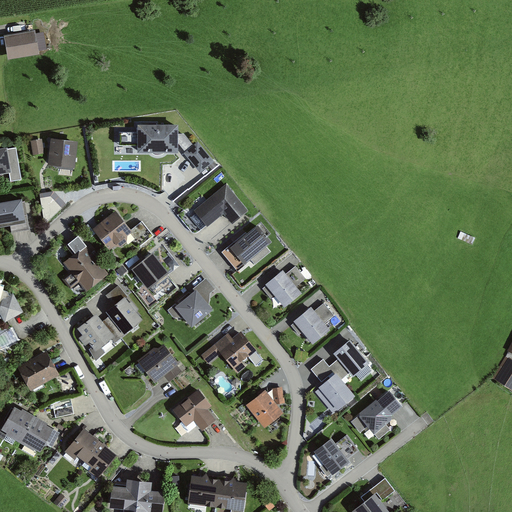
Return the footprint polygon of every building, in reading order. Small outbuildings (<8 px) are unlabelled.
[(39,33),(9,38),(13,61),(43,55),(39,33)] [(142,127),(143,135),(123,135),(123,147),(143,147),(143,155),(184,155),(184,149),(189,155),(188,156),(204,175),(218,164),(201,144),(197,148),(188,136),(184,140),(184,127),(142,127)] [(35,154),(43,152),(41,139),(33,140),(35,154)] [(82,144),(55,141),(52,168),(79,171),(82,144)] [(12,152),(0,153),(0,178),(15,177),(12,152)] [(247,209),(227,186),(197,210),(208,224),(225,211),(233,221),(247,209)] [(20,200),(0,203),(0,221),(23,217),(20,200)] [(137,235),(121,213),(97,231),(113,253),(137,235)] [(271,241),(259,227),(233,248),(245,262),(271,241)] [(93,292),(112,275),(81,239),(75,244),(83,254),(70,266),(93,292)] [(173,274),(158,255),(136,273),(151,291),(173,274)] [(287,275),(284,271),(268,284),(286,305),(302,292),(296,286),(305,278),(296,267),(287,275)] [(0,303),(0,304),(10,323),(28,313),(19,295),(14,297),(11,291),(12,287),(0,284),(0,303)] [(120,285),(106,296),(113,305),(127,294),(120,285)] [(219,312),(202,292),(183,309),(200,328),(219,312)] [(147,321),(129,299),(111,313),(129,335),(147,321)] [(315,312),(312,308),(297,320),(315,342),(330,329),(324,323),(333,316),(324,305),(315,312)] [(117,335),(100,315),(82,330),(99,350),(117,335)] [(232,335),(219,346),(242,374),(251,367),(248,363),(262,352),(245,333),(236,340),(232,335)] [(367,362),(349,341),(334,353),(353,375),(367,362)] [(187,372),(168,346),(145,362),(161,383),(169,377),(173,382),(187,372)] [(63,375),(51,353),(22,369),(34,391),(63,375)] [(511,360),(508,358),(497,380),(511,388),(511,360)] [(352,395),(335,374),(320,387),(337,408),(352,395)] [(277,401),(269,392),(251,407),(269,427),(286,412),(281,405),(287,404),(285,389),(276,390),(277,401)] [(215,407),(202,391),(179,410),(191,425),(198,420),(206,430),(220,420),(212,409),(215,407)] [(400,406),(389,392),(376,403),(375,402),(360,415),(374,431),(390,418),(388,416),(400,406)] [(56,430),(19,408),(6,431),(43,452),(56,430)] [(360,415),(352,420),(361,431),(369,426),(360,415)] [(123,456),(88,429),(70,453),(78,459),(81,455),(96,467),(92,471),(104,480),(123,456)] [(347,461),(330,440),(316,451),(332,473),(347,461)] [(250,511),(253,484),(197,478),(194,505),(250,511)] [(115,509),(128,510),(127,511),(166,511),(169,493),(156,491),(157,483),(131,480),(130,488),(117,487),(115,509)] [(393,511),(381,495),(360,511),(393,511)]
